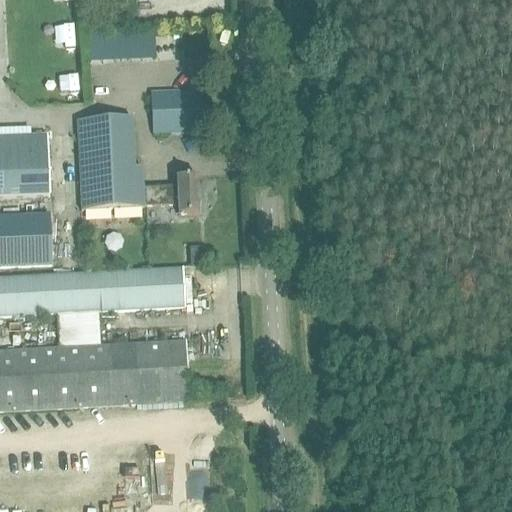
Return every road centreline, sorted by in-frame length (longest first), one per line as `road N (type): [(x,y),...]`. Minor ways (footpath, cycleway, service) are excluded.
road 1 (track): [(291,0),(319,511)]
road 2 (unclassified): [(282,511),(254,0)]
road 3 (unknown): [(256,45),(0,94)]
